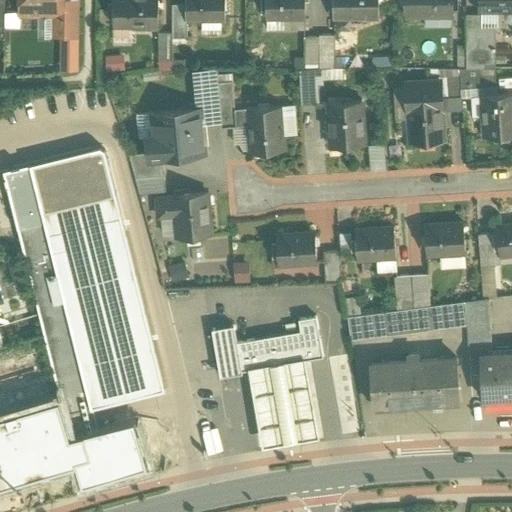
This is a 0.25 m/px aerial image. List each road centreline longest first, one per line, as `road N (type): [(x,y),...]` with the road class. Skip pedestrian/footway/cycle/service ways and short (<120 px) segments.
road 1 (residential): [(259,195),(511,180)]
road 2 (secondary): [(322,476),(511,466)]
road 3 (secondary): [(141,511),(202,493),(322,476)]
